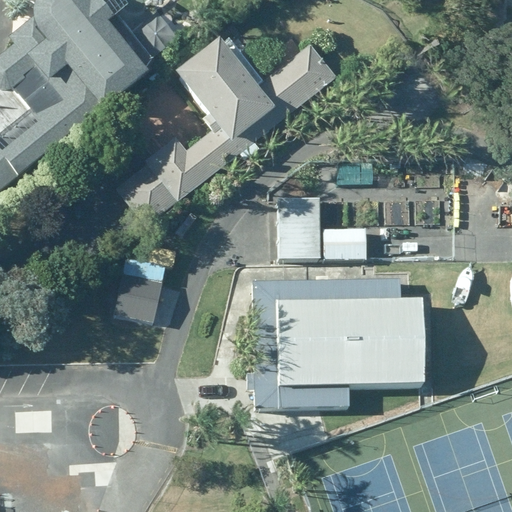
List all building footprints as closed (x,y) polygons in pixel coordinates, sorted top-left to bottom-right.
[(0,194),(135,79),(92,29),(113,12),(102,0),(38,0),(31,5),(26,22),(25,31),(0,55),(0,94),(1,95),(16,92),(33,112),(0,139),(0,194)] [(143,170),(114,193),(146,233),(339,81),(310,45),(254,89),(215,39),(165,78),(200,121),(196,125),(206,137),(184,154),(173,140),(141,165),(143,170)] [(338,164),(338,185),(373,184),(373,163),(338,164)] [(316,203),(275,203),(276,266),(317,265),(316,203)] [(364,232),(321,233),(321,265),(364,264),(364,232)] [(115,316),(152,324),(164,266),(127,258),(115,316)] [(419,304),(276,305),(277,392),(420,391),(419,304)]
